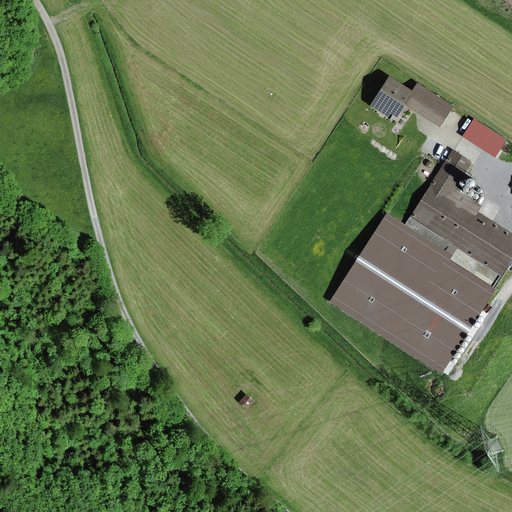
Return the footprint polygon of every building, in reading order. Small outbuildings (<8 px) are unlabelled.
[(412,92),(390,77),(369,108),(387,120),(391,115),(398,120),(407,107),(441,129),(455,108),(418,83),(412,92)] [(506,141),(474,121),(464,138),(496,158),(506,141)] [(473,165),(453,153),(410,219),(502,278),(511,262),(511,234),(480,214),(483,209),(456,191),(473,165)] [(454,258),(388,215),(330,304),(441,377),(497,291),(451,262),(454,258)] [(256,403),(248,395),(239,404),(247,412),(256,403)]
